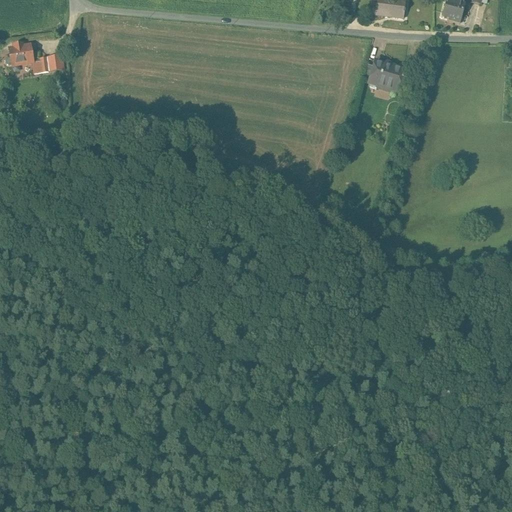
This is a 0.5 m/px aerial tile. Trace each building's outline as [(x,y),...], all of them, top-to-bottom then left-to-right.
[(383,1),(376,0),(370,0),(369,17),(387,19),(389,1),(383,1)] [(404,3),(389,1),(387,19),(403,21),(404,3)] [(448,3),(447,2),(442,19),(453,22),(452,25),(459,27),(465,8),(463,7),(448,3)] [(13,53),(8,54),(10,62),(11,69),(11,70),(32,66),(32,65),(29,49),(21,51),(13,53)] [(62,61),(46,63),(48,76),(64,74),(62,61)] [(46,63),(39,64),(40,77),(48,76),(46,63)] [(32,66),(33,78),(40,77),(39,64),(32,65),(32,66)] [(391,68),(385,66),(383,67),(383,68),(374,66),(373,70),(369,84),(389,90),(388,93),(398,96),(405,75),(392,71),(392,70),(391,68)] [(373,70),(365,68),(360,85),(368,87),(369,84),(373,70)]
